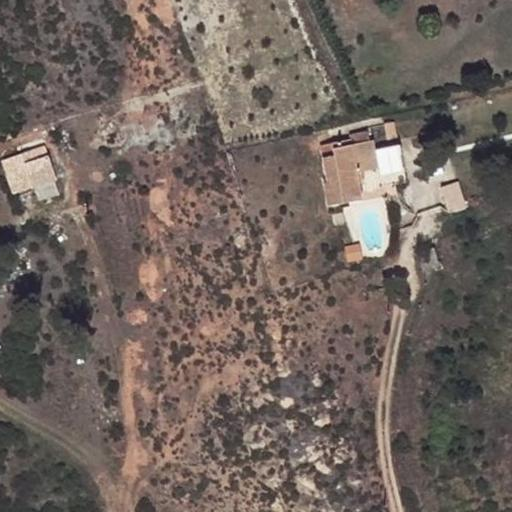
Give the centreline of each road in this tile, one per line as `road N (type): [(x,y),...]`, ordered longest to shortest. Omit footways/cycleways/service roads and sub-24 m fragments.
road 1 (residential): [(400,511),(379,393),(407,264),(428,211)]
road 2 (track): [(0,401),(96,453),(120,482),(130,511)]
